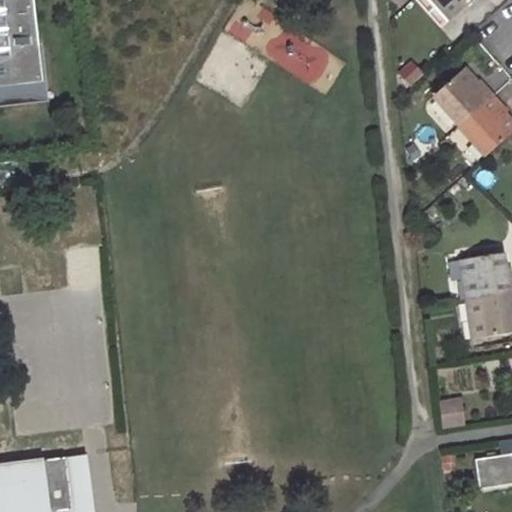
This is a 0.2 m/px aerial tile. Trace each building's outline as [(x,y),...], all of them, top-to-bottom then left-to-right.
[(0,0),(0,90),(41,87),(31,0),(0,0)] [(470,0),(427,0),(447,21),(470,0)] [(459,70),(428,99),(455,128),(490,96),(476,81),(472,84),(459,70)] [(511,131),(511,129),(499,116),(504,111),(490,96),(455,128),(482,159),(511,131)] [(500,255),(458,261),(464,300),(511,294),(508,273),(502,273),(500,255)] [(511,301),(511,294),(464,300),(470,339),(511,334),(508,314),(511,313),(511,301)] [(461,424),(458,403),(441,405),(443,427),(461,424)] [(511,454),(473,461),(476,485),(490,484),(490,487),(511,483),(511,454)] [(92,511),(85,457),(64,460),(70,511),(92,511)] [(70,511),(64,460),(0,467),(0,511),(70,511)]
